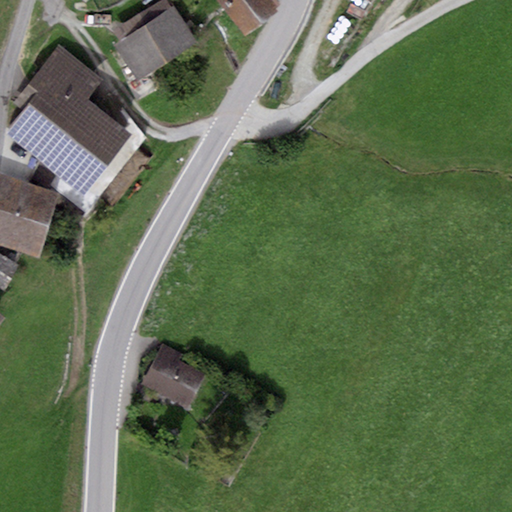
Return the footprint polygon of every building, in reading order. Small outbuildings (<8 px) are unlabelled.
[(123,38),(113,45),(137,81),(196,43),(168,0),(159,0),(116,28),(123,38)] [(218,0),(243,35),(281,5),(277,0),(218,0)] [(100,79),(58,46),(13,102),(23,110),(4,133),(81,193),(127,134),(83,99),(100,79)] [(57,191),(0,174),(0,244),(38,256),(57,191)] [(18,265),(0,253),(0,286),(3,288),(18,265)] [(181,354),(162,343),(140,384),(186,410),(204,376),(177,361),(181,354)]
